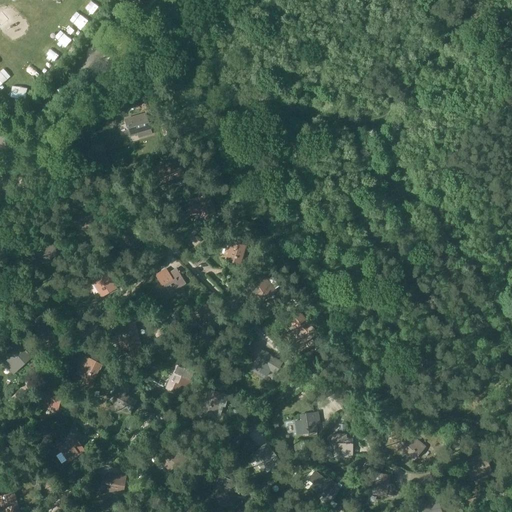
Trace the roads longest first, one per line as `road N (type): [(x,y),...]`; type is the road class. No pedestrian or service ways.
road 1 (track): [(332,511),(364,453),(354,427),(304,386),(106,174),(97,169),(64,187),(0,253)]
road 2 (track): [(511,317),(447,219),(401,189),(372,116),(323,117),(338,65),(326,0)]
road 3 (unclassified): [(18,196),(178,0)]
road 4 (track): [(215,462),(162,414),(80,463),(39,511)]
road 5 (track): [(0,398),(169,242)]
road 6 (track): [(161,511),(301,382)]
road 7 (unknown): [(0,120),(35,109),(61,85),(127,0)]
